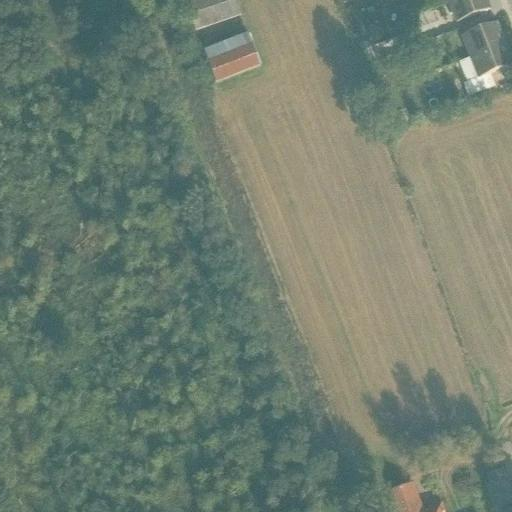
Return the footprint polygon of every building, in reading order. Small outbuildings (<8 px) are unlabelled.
[(241,16),(235,0),(183,0),(195,33),(241,16)] [(490,10),(486,0),(452,0),(448,2),(456,24),(490,10)] [(504,44),(496,23),(461,37),(470,58),(504,44)] [(203,52),(215,84),(260,67),(248,34),(203,52)] [(395,39),(372,48),(377,60),(400,50),(395,39)] [(478,80),(511,66),(511,64),(504,44),(470,58),(478,80)] [(485,470),(499,511),(511,506),(511,493),(502,464),(485,470)] [(444,511),(441,503),(422,510),(415,490),(409,492),(407,486),(391,492),(398,511),(444,511)]
